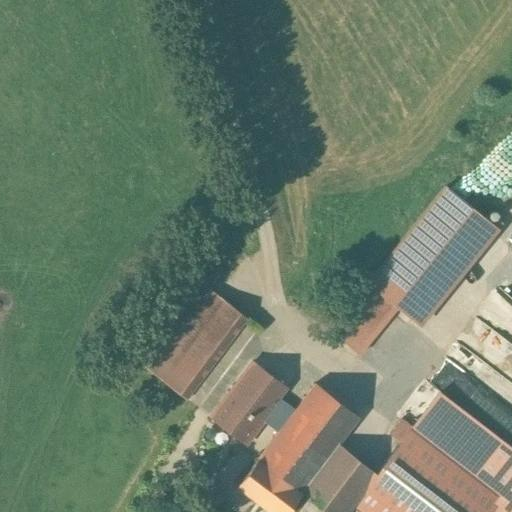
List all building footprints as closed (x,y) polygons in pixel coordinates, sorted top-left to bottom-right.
[(503,234),(450,190),(371,287),(425,326),(503,234)] [(511,265),(495,285),(511,299),(511,265)] [(260,328),(212,291),(152,368),(200,405),(260,328)] [(294,391),(257,364),(213,422),(264,461),(250,479),(276,496),(290,506),(300,511),(349,511),(358,501),(370,511),(494,511),(507,496),(406,420),(394,436),(402,442),(373,476),(339,453),(367,421),(320,386),(301,409),(288,399),(294,391)] [(237,470),(220,491),(249,511),(285,511),(290,506),(276,496),(237,470)]
